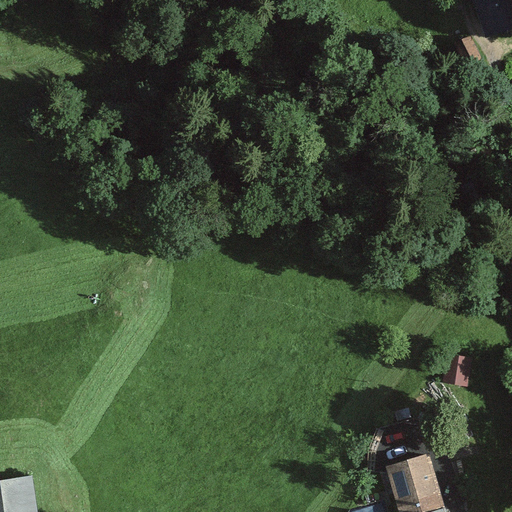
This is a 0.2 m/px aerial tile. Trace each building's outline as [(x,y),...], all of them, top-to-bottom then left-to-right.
[(511,0),(473,0),(486,42),(511,34),(511,0)] [(476,32),(461,38),(471,60),(485,54),(476,32)] [(473,362),(454,359),(448,387),(467,391),(473,362)] [(444,511),(429,462),(388,474),(399,511),(444,511)] [(38,511),(34,485),(0,489),(0,511),(38,511)]
